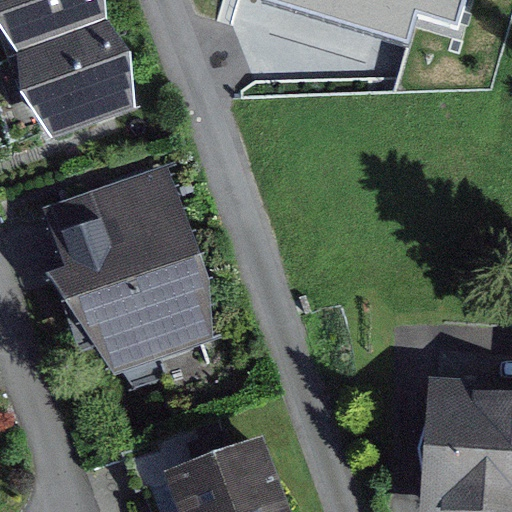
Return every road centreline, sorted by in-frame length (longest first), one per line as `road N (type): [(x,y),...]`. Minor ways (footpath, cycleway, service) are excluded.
road 1 (residential): [(342,511),(171,0)]
road 2 (residential): [(71,511),(0,299)]
